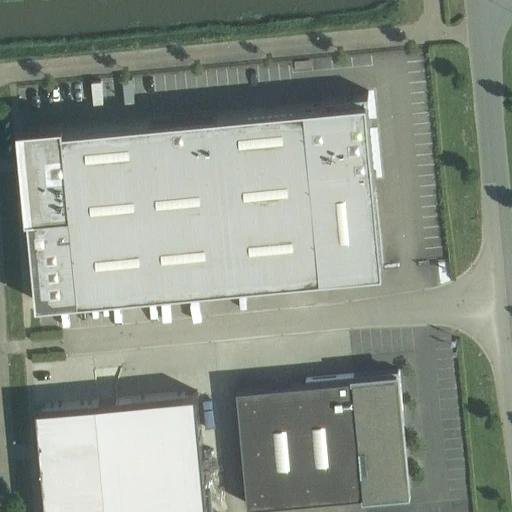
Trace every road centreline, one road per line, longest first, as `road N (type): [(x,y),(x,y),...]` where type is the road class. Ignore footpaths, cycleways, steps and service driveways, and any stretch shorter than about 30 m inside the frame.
road 1 (unclassified): [(66,343),(508,299)]
road 2 (unclassified): [(508,299),(480,0)]
